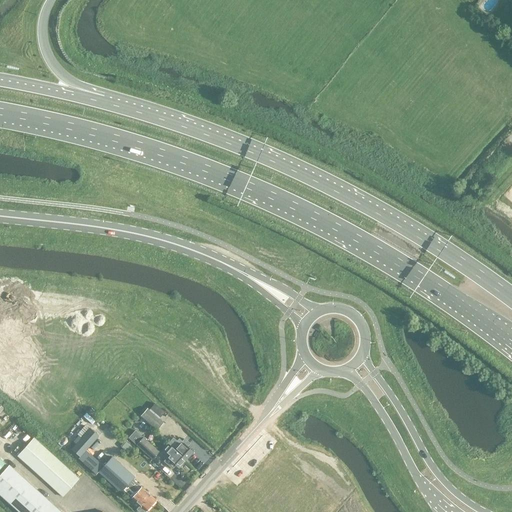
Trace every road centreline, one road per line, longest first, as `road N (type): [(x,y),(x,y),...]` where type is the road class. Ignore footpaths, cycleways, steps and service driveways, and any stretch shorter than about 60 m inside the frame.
road 1 (trunk): [(0,115),(90,134),(235,182),(337,228),(511,344)]
road 2 (trunk): [(511,299),(442,248),(298,169),(103,98)]
road 3 (secondary): [(267,287),(155,238),(0,216)]
road 4 (secondary): [(486,511),(445,482),(363,355)]
road 5 (secondary): [(349,370),(444,511)]
road 6 (tertiary): [(181,511),(286,393)]
road 7 (trunk): [(103,98),(61,75),(45,52),(40,33),(52,0)]
